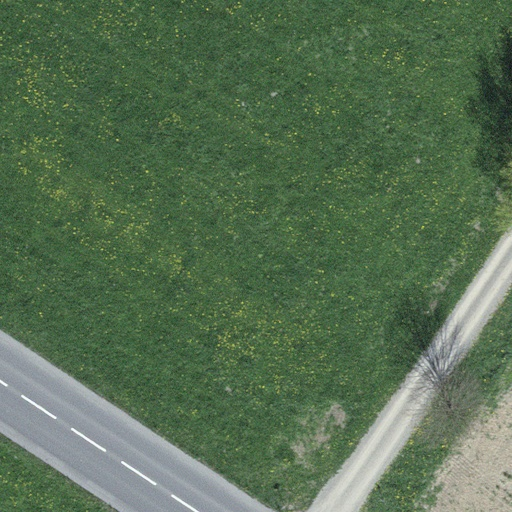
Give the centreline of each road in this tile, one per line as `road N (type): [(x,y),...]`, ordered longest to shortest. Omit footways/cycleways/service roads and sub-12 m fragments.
road 1 (track): [(511,253),(339,511)]
road 2 (primary): [(195,511),(0,380)]
